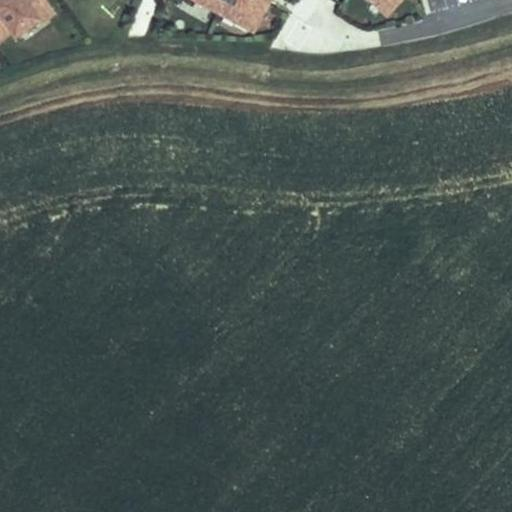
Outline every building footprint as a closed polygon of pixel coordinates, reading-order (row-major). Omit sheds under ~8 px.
[(0,0),(0,37),(10,30),(13,34),(35,18),(38,22),(53,11),(45,0),(0,0)] [(199,0),(199,1),(234,20),(235,18),(249,25),(253,18),(255,19),(265,0),(199,0)] [(370,0),(384,12),(391,4),(389,2),(384,8),(374,0),(370,0)] [(374,0),(384,8),(389,2),(391,4),(395,0),(374,0)] [(234,20),(250,29),(255,19),(253,18),(249,25),(235,18),(234,20)]
